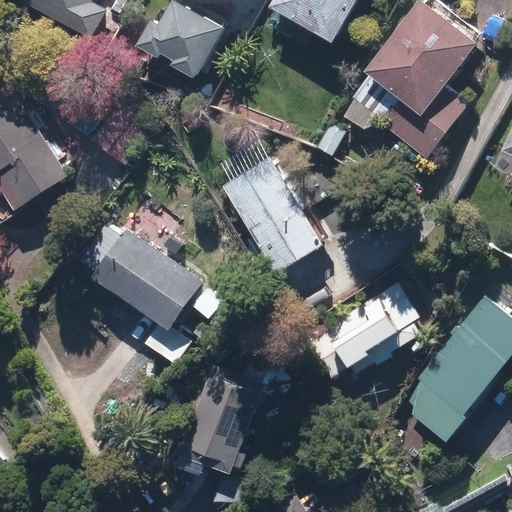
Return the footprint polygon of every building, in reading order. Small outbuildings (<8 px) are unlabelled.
[(26,0),(93,38),(108,12),(93,4),(95,0),(26,0)] [(194,80),(225,27),(177,0),(170,0),(157,23),(150,19),(135,46),(156,58),(160,52),(172,60),(169,65),(194,80)] [(336,45),(361,0),(280,0),(274,10),(279,13),(272,25),(307,45),(314,32),(336,45)] [(382,124),(428,159),(470,104),(448,88),(480,47),(424,5),(370,75),(373,77),(356,99),(357,100),(347,114),(368,130),(382,124)] [(121,98),(92,143),(130,168),(159,123),(121,98)] [(21,101),(0,114),(0,183),(18,212),(71,178),(21,101)] [(352,135),(334,124),(320,149),(338,159),(352,135)] [(327,246),(273,159),(227,187),(281,274),(327,246)] [(128,232),(96,279),(173,331),(205,284),(128,232)] [(355,369),(359,375),(379,363),(381,366),(395,357),(393,354),(422,336),(414,323),(422,318),(400,283),(312,337),(332,370),(347,361),(352,370),(355,369)] [(468,415),(511,358),(511,317),(487,298),(423,380),(468,415)] [(194,342),(177,330),(175,333),(162,324),(148,345),(178,366),(194,342)] [(234,474),(267,385),(217,367),(185,456),(234,474)] [(0,470),(9,464),(0,451),(0,470)] [(219,474),(217,499),(247,502),(250,477),(219,474)] [(308,511),(299,498),(278,511),(308,511)]
